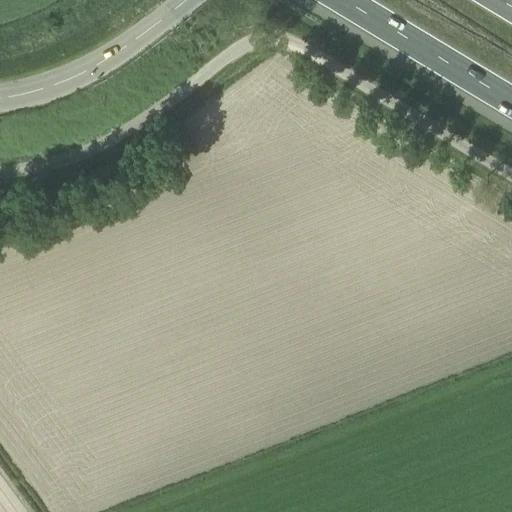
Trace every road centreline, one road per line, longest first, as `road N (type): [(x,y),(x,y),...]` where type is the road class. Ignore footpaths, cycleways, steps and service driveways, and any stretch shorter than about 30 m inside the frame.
road 1 (unclassified): [(0,174),(57,170),(109,144),(267,36),(306,46),(511,177)]
road 2 (unclassified): [(187,0),(109,60),(0,98)]
road 3 (motorway): [(337,0),(511,104)]
